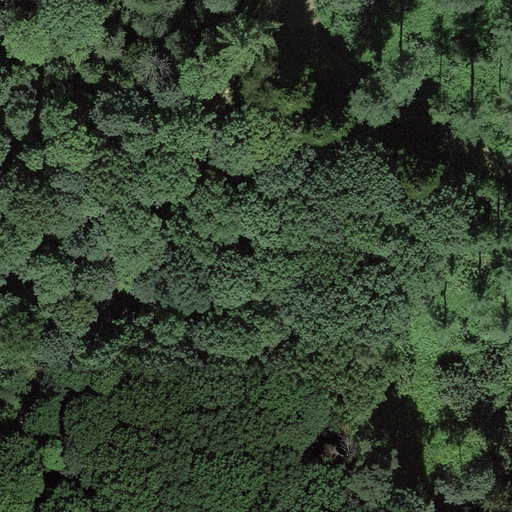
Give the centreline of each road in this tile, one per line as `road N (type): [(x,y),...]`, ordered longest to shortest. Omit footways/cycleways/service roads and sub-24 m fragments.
road 1 (track): [(0,464),(261,0)]
road 2 (track): [(511,193),(377,124),(252,136),(164,181)]
road 3 (track): [(377,124),(324,70),(293,0)]
